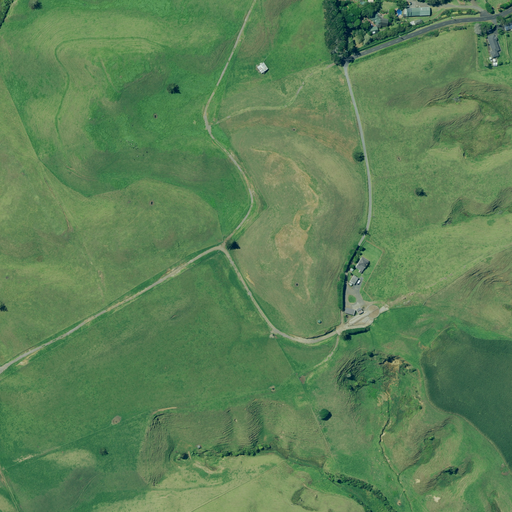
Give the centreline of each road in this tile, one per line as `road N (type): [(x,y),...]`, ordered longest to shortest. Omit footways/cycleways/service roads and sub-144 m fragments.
road 1 (track): [(255,0),(204,117),(252,195),(244,222),(222,249)]
road 2 (unclassified): [(341,62),(511,9)]
road 3 (track): [(341,62),(309,77),(291,102),(207,125)]
